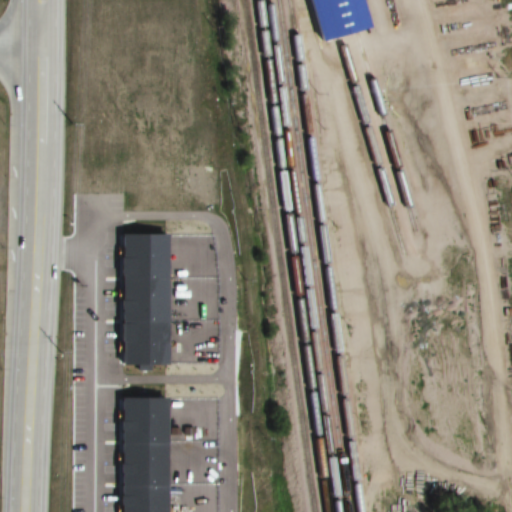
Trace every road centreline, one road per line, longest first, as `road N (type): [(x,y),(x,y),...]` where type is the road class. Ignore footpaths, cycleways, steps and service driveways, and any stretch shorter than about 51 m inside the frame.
road 1 (primary): [(15,49),(11,274),(31,340)]
road 2 (primary): [(37,49),(31,340)]
road 3 (primary): [(31,340),(24,511)]
